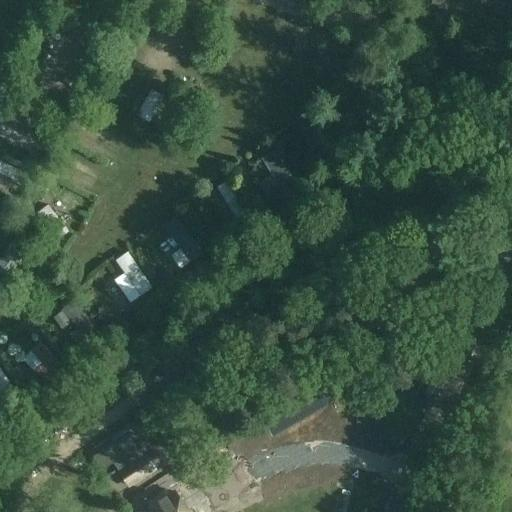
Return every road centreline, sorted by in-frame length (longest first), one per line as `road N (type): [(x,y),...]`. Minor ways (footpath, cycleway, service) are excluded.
road 1 (tertiary): [(397,511),(442,396),(511,264)]
road 2 (track): [(387,0),(351,23),(264,0)]
